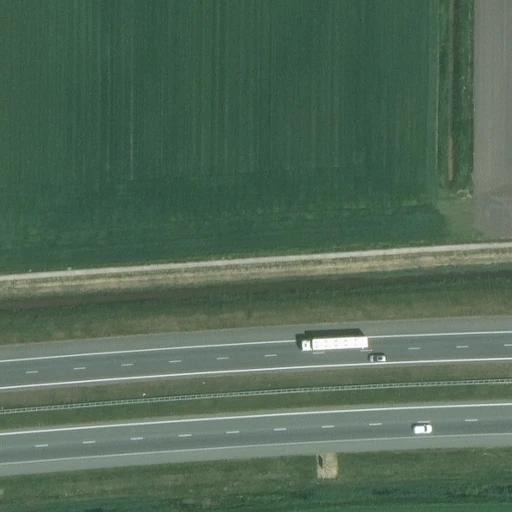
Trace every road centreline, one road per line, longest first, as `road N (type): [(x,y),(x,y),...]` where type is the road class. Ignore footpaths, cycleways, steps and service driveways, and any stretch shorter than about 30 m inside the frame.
road 1 (motorway): [(511,347),(0,377)]
road 2 (motorway): [(0,450),(511,421)]
